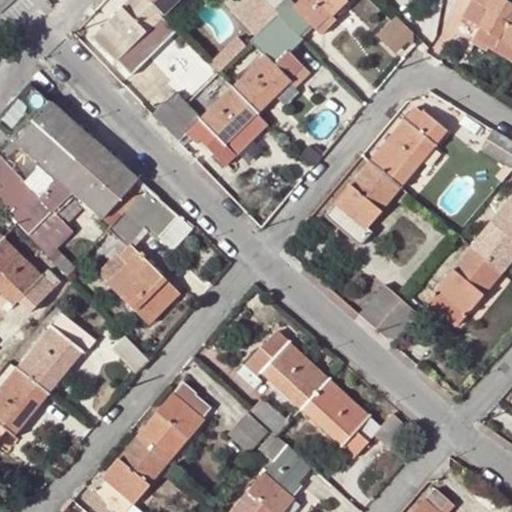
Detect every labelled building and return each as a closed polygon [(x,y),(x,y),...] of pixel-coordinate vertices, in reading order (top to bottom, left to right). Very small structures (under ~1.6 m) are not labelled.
[(129,0),(90,38),(129,77),(174,33),(161,18),(143,0),(129,0)] [(143,0),(161,18),(179,0),(143,0)] [(273,12),(261,0),(242,0),(229,13),(254,37),(276,15),(273,12)] [(261,0),(273,12),(284,0),(261,0)] [(310,25),(314,29),(327,16),(329,18),(332,15),(347,0),(297,0),(292,5),(287,0),(284,0),(273,12),(276,15),(297,37),(298,37),(310,25)] [(471,0),(472,0),(462,17),(479,26),(511,45),(511,3),(506,0),(471,0)] [(274,67),(286,54),(300,40),(298,37),(297,37),(276,15),(254,37),(253,38),(248,43),(262,58),(230,89),(255,116),(288,83),(274,67)] [(321,36),(337,21),(332,15),(329,18),(327,16),(314,29),(321,36)] [(412,36),(394,18),(375,37),(394,56),(405,44),(412,49),(412,36)] [(511,62),(511,45),(479,26),(470,42),(487,52),(488,49),(511,62)] [(220,55),(228,64),(244,47),(236,39),(220,55)] [(303,72),(286,54),(274,67),(288,83),(290,85),(303,72)] [(220,55),(208,67),(217,76),(228,64),(220,55)] [(0,116),(0,168),(29,194),(47,174),(84,134),(28,85),(0,116)] [(230,89),(199,119),(186,106),(162,130),(175,144),(184,135),(194,145),(198,142),(223,168),(266,126),(255,116),(230,89)] [(162,130),(186,106),(173,92),(148,116),(162,130)] [(430,119),(415,105),(369,159),(402,187),(449,132),(432,117),(430,119)] [(511,141),(492,130),(479,148),(511,168),(511,141)] [(84,134),(47,174),(70,195),(100,222),(103,219),(114,207),(137,181),(84,134)] [(369,159),(331,203),(334,205),(324,215),(339,228),(348,217),(364,230),(367,228),(402,187),(369,159)] [(53,213),(70,195),(47,174),(29,194),(0,168),(0,181),(64,241),(73,231),(53,213)] [(0,181),(0,207),(17,225),(65,276),(74,267),(56,249),(64,241),(0,181)] [(172,251),(192,229),(137,181),(114,207),(142,232),(154,243),(158,238),(172,251)] [(511,205),(508,202),(471,245),(503,272),(511,261),(511,205)] [(324,215),(334,205),(331,203),(322,213),(324,215)] [(127,248),(142,232),(114,207),(103,219),(110,226),(107,229),(127,248)] [(364,230),(348,217),(339,228),(358,244),(370,231),(367,228),(364,230)] [(4,238),(0,241),(0,296),(11,307),(17,301),(29,313),(59,283),(47,271),(42,276),(4,238)] [(471,245),(426,299),(458,326),(503,272),(471,245)] [(149,325),(177,295),(127,248),(117,258),(115,256),(97,275),(149,325)] [(358,314),(374,328),(401,297),(384,284),(358,314)] [(394,344),(420,314),(401,297),(374,328),(394,344)] [(16,369),(48,395),(93,340),(60,315),(16,369)] [(263,396),(250,408),(274,431),(277,433),(300,410),(331,378),(290,340),(289,342),(277,331),(246,364),(258,375),(261,372),(294,403),(283,415),(263,396)] [(150,359),(125,335),(112,349),(137,375),(150,359)] [(0,426),(13,438),(48,395),(16,369),(0,387),(0,426)] [(356,430),(367,441),(374,434),(390,449),(408,429),(392,414),(381,426),(370,416),(371,414),(331,378),(300,410),(340,446),(356,430)] [(211,405),(182,380),(136,434),(167,461),(205,417),(202,415),(211,405)] [(249,451),(268,430),(247,410),(227,432),(249,451)] [(351,457),(367,441),(356,430),(340,446),(351,457)] [(298,482),(312,466),(277,433),(274,431),(260,448),(273,460),(228,511),(282,511),(297,496),(293,493),(301,484),(298,482)] [(123,511),(167,461),(136,434),(92,487),(121,511),(123,511)] [(440,511),(439,511),(448,500),(434,488),(413,511),(440,511)] [(439,511),(440,511),(447,511),(454,505),(448,500),(439,511)]
